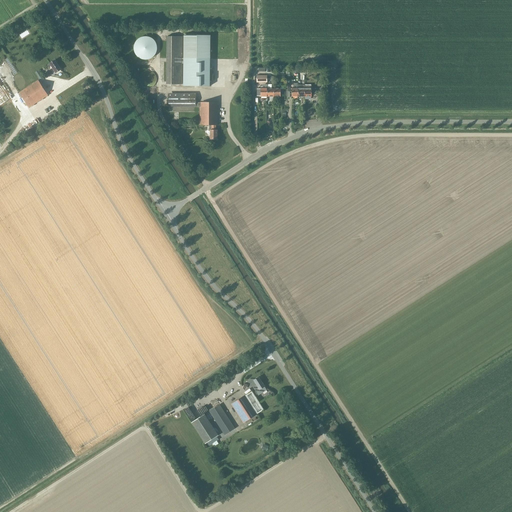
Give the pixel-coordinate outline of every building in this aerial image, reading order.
[(210,59),(210,35),(183,35),(183,58),(184,58),(210,59)] [(144,60),(146,60),(147,60),(148,60),(148,59),(149,59),(150,59),(151,58),(152,58),(152,57),(153,57),(154,56),(155,55),(155,54),(156,53),(157,52),(157,51),(157,50),(157,49),(157,47),(157,46),(157,45),(156,44),(156,43),(155,42),(155,41),(154,40),(153,39),(152,39),(152,38),(151,38),(150,38),(149,37),(148,37),(146,37),(146,36),(145,36),(144,37),(143,37),(142,37),(141,37),(140,38),(139,38),(138,39),(138,40),(137,40),(136,41),(136,42),(135,43),(135,44),(134,44),(134,45),(134,46),(134,47),(134,48),(134,49),(134,50),(134,51),(134,52),(135,53),(135,54),(136,55),(137,56),(138,57),(139,57),(139,58),(140,58),(141,59),(142,59),(144,60)] [(182,85),(182,77),(182,37),(167,37),(166,85),(182,85)] [(47,59),(50,63),(50,64),(53,68),(49,71),(51,73),(55,71),(56,73),(61,70),(55,60),(54,60),(48,50),(36,57),(41,64),(47,59)] [(210,59),(183,58),(183,86),(210,86),(210,59)] [(229,81),(229,73),(232,73),(232,67),(224,68),(224,75),(226,74),(226,81),(229,81)] [(140,77),(139,79),(140,82),(141,84),(142,86),(144,87),(147,88),(149,88),(151,87),(153,86),(155,84),(156,82),(157,80),(156,77),(155,75),(154,73),(152,72),(149,71),(147,71),(144,71),(142,73),(141,75),(140,77)] [(29,107),(48,95),(38,80),(19,93),(29,107)] [(311,84),(305,84),(305,96),(311,96),(311,93),(316,93),(316,88),(311,88),(311,84)] [(196,103),(196,96),(196,93),(168,93),(168,106),(201,107),(201,124),(201,125),(211,125),(211,130),(210,130),(210,139),(217,139),(217,130),(216,130),(216,125),(218,125),(217,103),(201,103),(196,103)] [(5,112),(9,120),(17,117),(13,108),(5,112)] [(264,386),(265,386),(258,377),(253,380),(257,385),(253,387),(258,395),(266,390),(264,386)] [(263,409),(251,390),(250,388),(244,392),(246,394),(258,413),(263,409)] [(258,413),(246,394),(231,404),(243,422),(258,413)] [(219,404),(209,411),(225,434),(235,428),(219,404)] [(204,414),(191,422),(205,443),(218,435),(204,414)]
